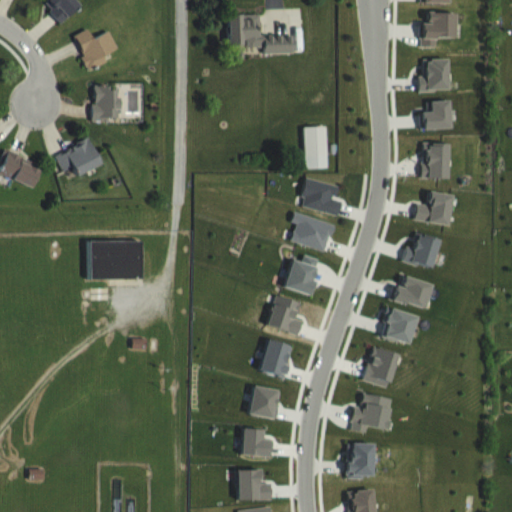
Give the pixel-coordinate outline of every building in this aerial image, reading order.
[(80,19),(60,0),(51,0),(39,13),(62,37),(80,19)] [(447,18),(446,0),(422,0),(422,17),(447,18)] [(454,52),(455,28),(426,27),(426,38),(421,38),(420,61),(435,62),(435,51),(454,52)] [(227,30),(228,60),(244,60),(244,62),(262,62),(263,69),(293,68),(292,49),(259,50),(258,29),(227,30)] [(72,51),(88,85),(105,77),(102,70),(117,63),(108,46),(92,54),(87,44),(72,51)] [(446,74),(424,74),(424,91),(418,91),(418,105),(447,105),(446,74)] [(92,135),(117,135),(116,101),(92,102),(92,135)] [(449,143),(448,115),(429,116),(429,126),(421,127),(421,144),(449,143)] [(325,141),(303,142),(304,183),(326,183),(325,141)] [(54,169),(61,186),(71,182),(75,190),(99,179),(88,154),(54,169)] [(446,193),(447,158),(423,157),(423,177),(420,177),(420,193),(446,193)] [(0,190),(30,203),(37,184),(29,181),(31,176),(5,165),(0,175),(0,190)] [(338,201),(306,192),(298,220),(336,231),(340,214),(334,213),(338,201)] [(450,209),(427,206),(426,219),(415,218),(413,235),(447,239),(450,209)] [(332,239),(292,226),(289,237),(294,238),(289,255),(323,266),(332,239)] [(405,262),(401,274),(429,283),(438,254),(417,248),(412,264),(405,262)] [(139,255),(87,256),(87,294),(139,294),(139,255)] [(282,302),(309,310),(319,274),(303,270),(300,277),(290,274),(282,302)] [(399,302),(395,300),(391,314),(422,324),(430,299),(403,291),(399,302)] [(266,339),(298,350),(302,336),(295,333),(300,318),(275,310),(266,339)] [(406,359),(415,331),(390,323),(380,350),(406,359)] [(258,384),(284,392),(293,361),(267,354),(258,384)] [(385,403),(397,370),(373,361),(361,394),(385,403)] [(280,404),(252,401),(249,430),(276,433),(280,404)] [(385,445),(391,414),(363,407),(360,422),(354,421),(349,444),(365,447),(367,441),(385,445)] [(265,445),(243,443),(241,469),(271,472),(273,455),(264,454),(265,445)] [(372,458),(347,458),(347,492),(372,492),(372,458)] [(237,511),(271,511),(271,498),(261,498),(261,484),(237,485),(237,511)]
